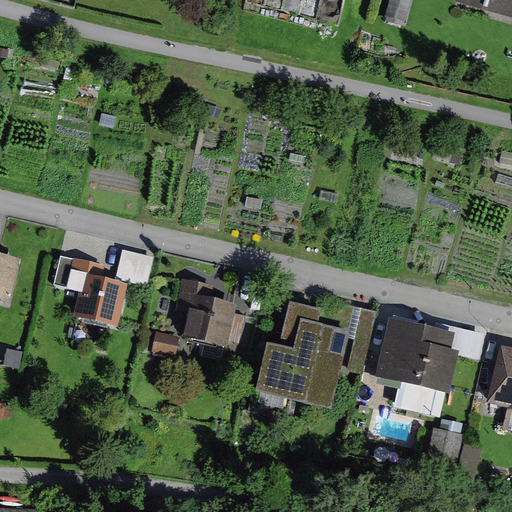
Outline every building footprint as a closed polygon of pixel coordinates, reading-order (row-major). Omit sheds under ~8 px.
[(417,0),(396,0),(392,16),(412,21),(417,0)] [(511,0),(461,0),(461,2),(511,15),(511,0)] [(0,297),(18,302),(28,258),(0,251),(0,247),(2,240),(0,239),(0,297)] [(52,286),(37,350),(53,354),(61,323),(69,325),(72,314),(123,326),(134,283),(107,277),(110,266),(68,256),(60,288),(52,286)] [(180,315),(195,318),(191,336),(234,346),(244,303),(217,296),(219,286),(188,278),(180,315)] [(287,345),(276,342),(265,391),(339,408),(355,339),(361,340),(354,370),(368,374),(383,311),(329,298),(326,309),(297,302),(287,345)] [(397,317),(384,374),(457,392),(467,350),(458,348),(462,332),(397,317)] [(186,337),(162,332),(158,352),(182,357),(186,337)] [(29,347),(18,344),(11,370),(22,373),(29,347)] [(511,345),(509,345),(495,402),(511,406),(511,418),(509,429),(511,430),(511,345)] [(447,429),(440,428),(432,463),(462,470),(470,434),(466,434),(468,425),(449,420),(447,429)] [(489,446),(471,442),(464,473),(482,477),(489,446)]
